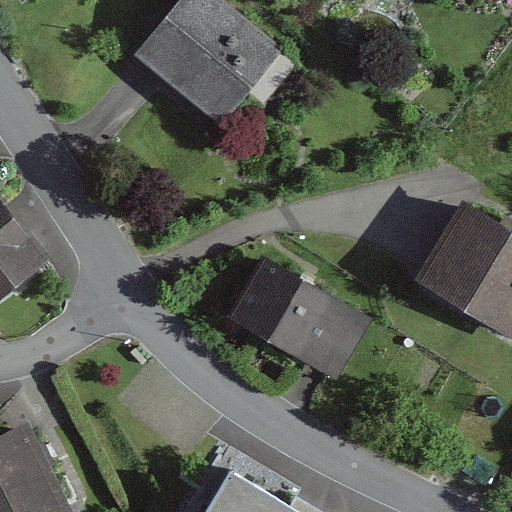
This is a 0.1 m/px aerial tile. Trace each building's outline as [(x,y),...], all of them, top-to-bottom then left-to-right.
[(213,0),(191,0),(140,59),(224,132),(285,62),(213,0)] [(511,240),(458,211),(414,291),(511,344),(511,240)] [(0,212),(0,295),(41,261),(0,212)] [(376,331),(262,265),(226,328),(340,393),(376,331)] [(30,420),(0,434),(0,511),(62,511),(71,508),(30,420)] [(289,502),(231,467),(203,511),(326,511),(295,493),(289,502)]
